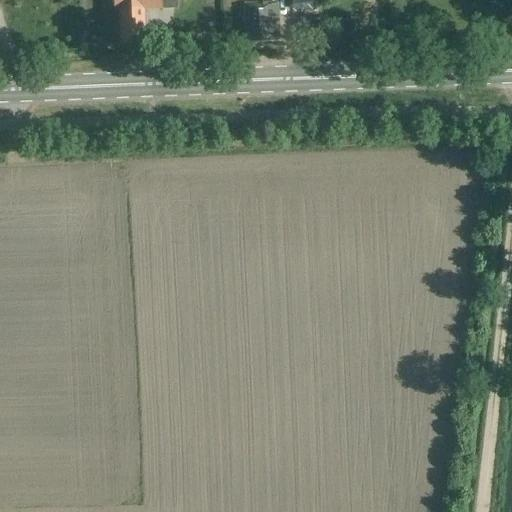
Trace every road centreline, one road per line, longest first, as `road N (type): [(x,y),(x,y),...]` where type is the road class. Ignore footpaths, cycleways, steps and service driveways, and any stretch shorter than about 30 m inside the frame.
road 1 (secondary): [(0,90),(511,71)]
road 2 (track): [(511,225),(481,511)]
